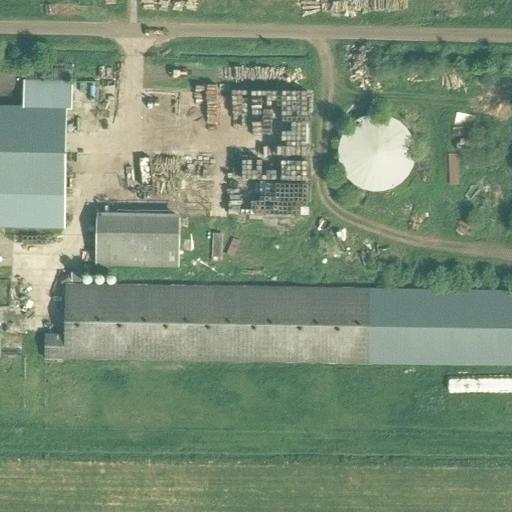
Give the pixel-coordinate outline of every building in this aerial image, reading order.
[(0,227),(65,229),(68,110),(68,104),(73,104),(73,84),(26,83),(26,109),(0,108),(0,227)] [(340,144),(338,154),(340,164),(344,174),(350,182),(358,187),(367,192),(377,193),(387,191),(396,188),(404,181),(410,174),(414,164),(415,154),(414,144),(410,135),(404,127),(396,121),(387,117),(377,116),(367,117),(358,121),(350,127),(344,135),(340,144)] [(306,125),(275,123),(274,145),(304,147),(306,125)] [(179,269),(180,209),(149,208),(149,210),(97,209),(96,268),(179,269)] [(45,336),(44,361),(511,368),(511,292),(65,285),(64,336),(45,336)] [(511,379),(475,378),(475,390),(511,391),(511,379)]
